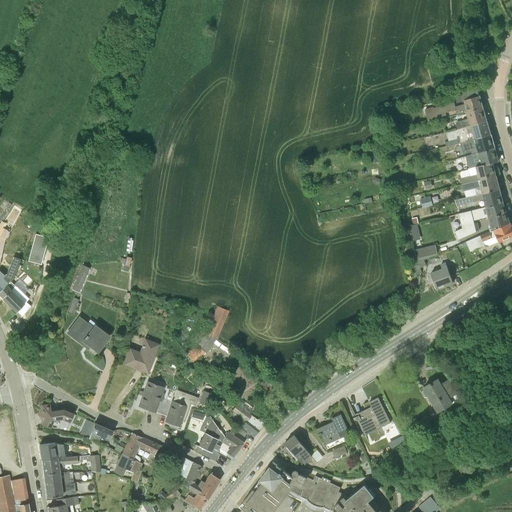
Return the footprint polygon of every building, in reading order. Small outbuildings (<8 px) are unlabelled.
[(483,108),(478,91),(477,89),(468,92),(456,96),(457,103),(464,101),(465,104),(456,106),(454,102),(433,108),(433,107),(425,110),(428,122),(441,119),(441,117),(447,115),(446,113),(456,110),(457,115),(467,112),(483,108)] [(458,130),(487,121),(483,108),(467,112),(469,119),(456,122),(458,130)] [(474,139),(491,134),(487,121),(458,130),(456,130),(449,132),(446,133),(448,141),(445,142),(446,147),(462,143),(475,139),(474,139)] [(479,153),(495,148),(491,134),(474,139),(475,139),(462,143),(465,154),(471,152),(472,155),(479,153)] [(371,157),(379,155),(376,146),(369,148),(371,157)] [(492,163),(498,161),(495,148),(479,153),(472,155),(457,159),(458,167),(474,163),(474,168),(492,163)] [(496,176),(492,163),(474,168),(468,169),(470,176),(461,179),(462,185),(496,176)] [(475,196),(482,194),(499,189),(496,176),(462,185),(464,192),(474,189),(475,196)] [(372,183),(379,185),(381,180),(374,177),(372,183)] [(425,190),(433,188),(430,178),(421,181),(425,190)] [(486,207),(503,203),(499,189),(482,194),(475,196),(455,201),(457,207),(484,199),(486,207)] [(429,196),(420,199),(423,209),(429,207),(428,203),(431,202),(429,196)] [(506,213),(503,203),(486,207),(459,213),(462,228),(454,232),(458,240),(476,232),(476,231),(479,231),(477,223),(474,224),(473,221),(488,217),(489,219),(506,213)] [(491,231),(510,223),(506,213),(489,219),(491,231)] [(485,245),(490,246),(511,236),(511,228),(510,223),(491,231),(466,242),(468,246),(470,252),(485,245)] [(408,226),(410,235),(417,233),(415,225),(408,226)] [(11,279),(19,262),(23,252),(30,232),(22,229),(17,241),(11,257),(13,257),(6,274),(4,276),(10,281),(11,279)] [(41,264),(48,238),(35,233),(28,261),(41,264)] [(417,263),(435,255),(437,254),(435,245),(414,250),(417,263)] [(119,262),(124,264),(122,270),(128,271),(129,266),(131,257),(126,256),(125,259),(121,257),(119,262)] [(453,283),(451,276),(459,274),(453,259),(440,264),(442,268),(430,273),(437,289),(453,283)] [(425,261),(415,266),(416,274),(422,272),(421,268),(427,266),(425,261)] [(79,292),(84,280),(90,268),(82,264),(71,288),(79,292)] [(0,291),(10,281),(4,276),(0,272),(0,291)] [(28,299),(19,290),(16,287),(10,281),(0,291),(0,295),(16,312),(17,312),(22,316),(31,306),(26,302),(28,299)] [(68,312),(73,314),(79,299),(74,297),(68,312)] [(229,312),(217,306),(205,333),(216,340),(229,312)] [(84,341),(97,351),(108,337),(94,327),(92,329),(79,318),(68,333),(82,344),(84,341)] [(206,353),(216,340),(205,333),(198,343),(186,354),(192,362),(206,353)] [(147,373),(156,351),(159,344),(145,339),(139,352),(130,349),(124,364),(147,373)] [(448,380),(440,385),(437,379),(424,387),(425,390),(422,391),(426,397),(429,396),(438,412),(452,404),(448,398),(456,394),(448,380)] [(161,414),(166,399),(163,397),(164,393),(161,392),(163,387),(148,382),(139,406),(161,414)] [(203,390),(199,403),(208,406),(213,394),(203,390)] [(178,426),(186,406),(189,407),(190,404),(195,405),(198,398),(184,393),(180,404),(166,399),(161,414),(167,416),(165,421),(178,426)] [(365,435),(391,423),(378,397),(369,402),(371,407),(358,413),(359,415),(356,417),(365,435)] [(244,399),(239,405),(249,412),(253,407),(244,399)] [(43,421),(41,424),(50,428),(53,420),(62,419),(70,422),(73,414),(63,409),(57,410),(57,407),(50,407),(50,404),(41,405),(38,414),(43,421)] [(263,424),(248,413),(238,404),(233,411),(243,418),(238,424),(253,436),(263,424)] [(214,461),(219,453),(224,457),(227,453),(226,452),(229,447),(221,442),(224,437),(212,421),(207,414),(199,430),(205,433),(195,452),(214,461)] [(331,443),(350,434),(341,414),(332,418),(333,422),(317,429),(319,435),(322,434),(324,440),(329,438),(331,443)] [(109,439),(112,431),(94,423),(89,438),(99,442),(100,440),(101,436),(109,439)] [(239,427),(236,431),(243,437),(246,433),(239,427)] [(243,443),(227,432),(224,437),(221,442),(229,447),(226,452),(233,457),(243,443)] [(132,458),(137,447),(154,454),(159,445),(132,433),(123,454),(132,458)] [(317,462),(298,439),(295,435),(285,443),(295,456),(296,456),(303,464),(310,467),(317,462)] [(65,457),(63,444),(55,442),(39,445),(41,459),(65,457)] [(332,451),(335,458),(347,453),(344,446),(332,451)] [(141,463),(132,458),(123,454),(115,472),(125,477),(129,470),(138,474),(140,469),(138,468),(141,463)] [(90,470),(100,472),(99,469),(98,455),(90,456),(90,470)] [(77,463),(76,456),(65,457),(41,459),(43,474),(59,472),(58,467),(64,467),(64,464),(77,463)] [(193,483),(200,465),(193,462),(183,484),(197,493),(204,482),(200,479),(196,485),(193,483)] [(274,462),(272,465),(239,507),(245,511),(268,511),(289,486),(292,488),(293,486),(303,491),(301,496),(306,499),(310,503),(314,505),(319,507),(324,507),(330,510),(333,504),(335,506),(337,508),(349,498),(338,492),(341,487),(330,482),(331,480),(323,477),(322,478),(315,475),(313,480),(294,471),(291,467),(287,472),(274,462)] [(60,484),(74,482),(74,479),(69,479),(68,472),(59,473),(59,472),(43,474),(44,486),(60,484)] [(184,501),(199,511),(207,499),(220,480),(210,473),(204,482),(197,493),(193,499),(188,495),(184,501)] [(28,511),(23,478),(9,480),(8,475),(0,476),(0,511),(28,511)] [(44,486),(46,498),(62,496),(62,492),(74,488),(74,482),(60,484),(44,486)] [(376,511),(375,511),(379,508),(372,498),(373,498),(367,490),(369,489),(365,484),(349,498),(337,508),(340,511),(376,511)] [(168,505),(178,497),(171,493),(164,497),(166,501),(168,505)] [(67,511),(66,506),(79,504),(77,496),(64,498),(56,499),(58,505),(52,506),(47,507),(47,510),(49,509),(49,511),(67,511)] [(435,511),(438,511),(428,499),(418,507),(422,511),(435,511)] [(141,504),(145,511),(149,511),(157,508),(156,506),(153,501),(141,504)] [(171,511),(168,505),(166,501),(156,506),(157,508),(159,511),(171,511)]
